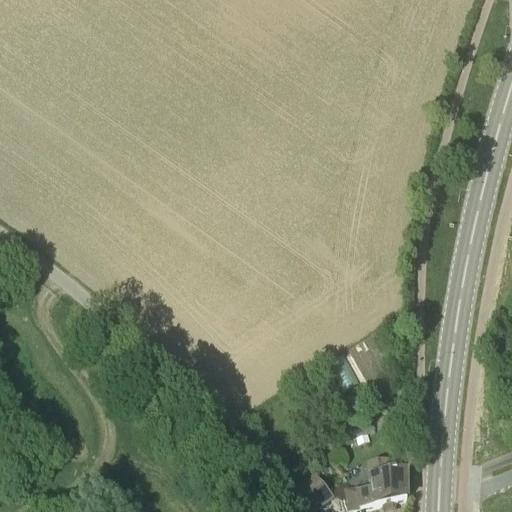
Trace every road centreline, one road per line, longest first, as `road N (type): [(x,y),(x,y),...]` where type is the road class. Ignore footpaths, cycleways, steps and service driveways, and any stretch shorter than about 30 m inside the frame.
road 1 (tertiary): [(438,511),(466,265),(511,87)]
road 2 (track): [(280,511),(104,317),(0,237)]
